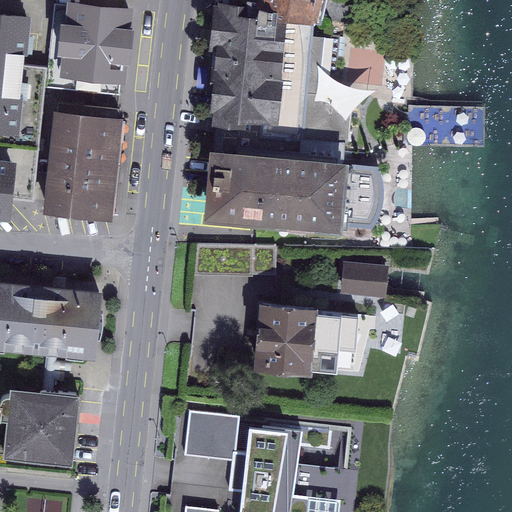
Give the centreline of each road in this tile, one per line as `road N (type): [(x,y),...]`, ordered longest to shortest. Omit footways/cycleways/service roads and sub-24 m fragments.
road 1 (primary): [(179,0),(151,256)]
road 2 (primary): [(151,256),(124,511)]
road 3 (residential): [(0,245),(151,256)]
